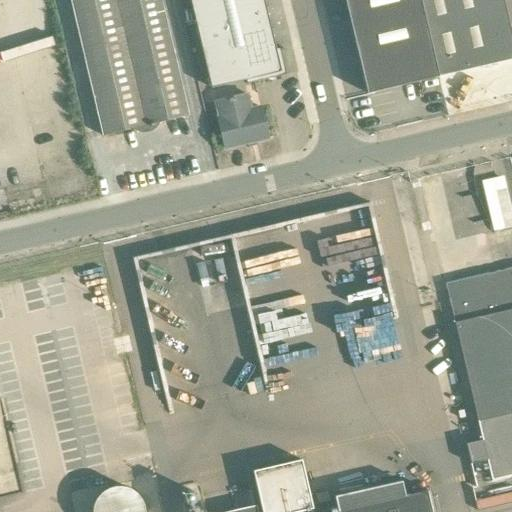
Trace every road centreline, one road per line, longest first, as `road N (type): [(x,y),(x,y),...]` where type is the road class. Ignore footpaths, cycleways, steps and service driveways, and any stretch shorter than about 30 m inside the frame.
road 1 (residential): [(0,248),(337,169)]
road 2 (unknown): [(337,169),(359,198),(414,382)]
road 3 (unknown): [(204,439),(414,382)]
road 4 (unclassified): [(337,169),(511,127)]
road 5 (unclassified): [(337,169),(298,0)]
road 6 (unknown): [(414,382),(456,511)]
